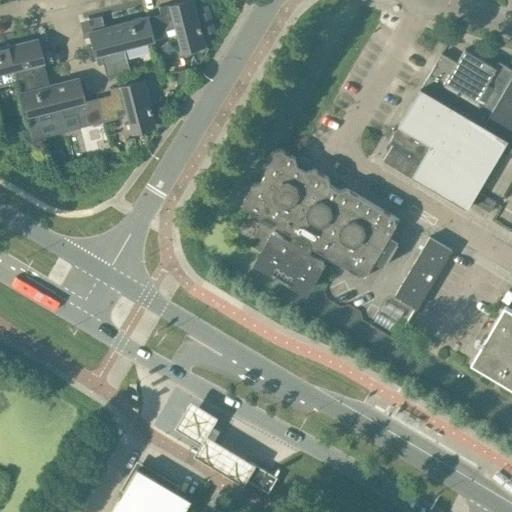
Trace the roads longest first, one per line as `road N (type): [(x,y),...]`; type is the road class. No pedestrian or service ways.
road 1 (secondary): [(504,511),(105,274)]
road 2 (secondary): [(78,319),(415,511)]
road 3 (unclassified): [(511,259),(336,154),(425,1)]
road 4 (unclassified): [(275,0),(105,274)]
road 5 (secondary): [(105,274),(0,211)]
